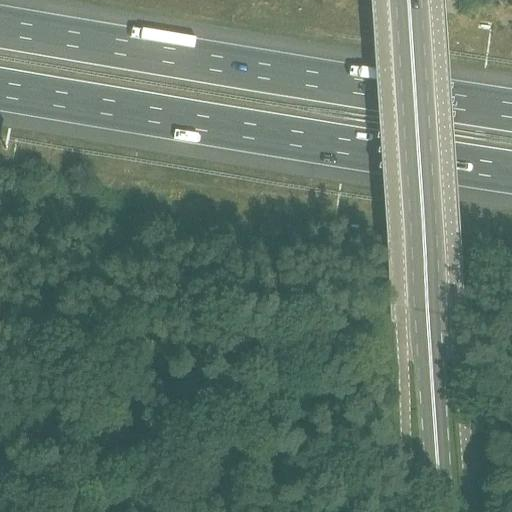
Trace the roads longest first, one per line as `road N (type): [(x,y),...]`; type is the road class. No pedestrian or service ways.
road 1 (motorway): [(0,90),(511,173)]
road 2 (motorway): [(511,109),(0,27)]
road 3 (secondary): [(440,511),(405,0)]
